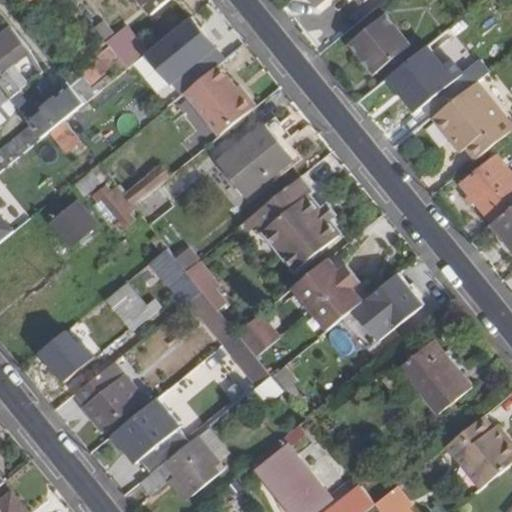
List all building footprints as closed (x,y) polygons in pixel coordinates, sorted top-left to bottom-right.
[(140,0),(152,14),(169,0),(140,0)] [(374,77),(411,46),(385,13),(347,44),(374,77)] [(198,14),(154,51),(184,87),(228,49),(198,14)] [(103,22),(96,28),(108,42),(115,36),(103,22)] [(0,83),(12,98),(21,90),(6,70),(30,52),(10,27),(0,35),(0,83)] [(115,36),(108,42),(129,68),(147,53),(137,41),(131,45),(120,32),(115,36)] [(440,42),(396,76),(427,116),(477,77),(480,82),(494,71),(484,58),(465,74),(440,42)] [(91,82),(113,64),(98,46),(76,64),(91,82)] [(239,89),(220,66),(186,93),(221,136),(254,109),(256,104),(242,87),(239,89)] [(503,117),(476,84),(433,118),(453,142),(458,138),(466,147),(475,159),(511,129),(511,124),(505,116),(503,117)] [(86,103),(74,87),(31,122),(33,124),(44,138),(52,131),(65,120),(75,112),(86,103)] [(75,112),(65,120),(81,141),(91,133),(75,112)] [(52,131),(68,151),(81,141),(65,120),(52,131)] [(44,138),(33,124),(0,150),(0,172),(0,173),(44,138)] [(247,195),(293,158),(265,124),(220,161),(247,195)] [(466,147),(458,138),(453,142),(461,152),(466,147)] [(511,173),(497,155),(462,184),(494,223),(511,208),(511,173)] [(111,176),(101,165),(77,184),(86,195),(111,176)] [(160,165),(125,194),(134,206),(145,197),(170,177),(160,165)] [(314,190),(303,177),(254,216),(265,230),(263,231),(289,264),(335,226),(324,212),(315,201),(310,193),(314,190)] [(0,245),(31,217),(0,183),(0,245)] [(122,231),(136,220),(108,185),(94,196),(122,231)] [(330,207),(321,196),(315,201),(324,212),(330,207)] [(145,197),(134,206),(150,226),(161,217),(145,197)] [(73,247),(99,225),(80,202),(54,223),(73,247)] [(511,208),(494,223),(511,245),(511,208)] [(186,271),(200,259),(190,247),(176,258),(186,271)] [(172,286),(178,281),(194,301),(204,293),(186,271),(176,258),(169,249),(152,263),(172,286)] [(200,259),(186,271),(204,293),(220,313),(230,305),(227,303),(218,290),(221,287),(200,259)] [(331,259),(294,290),(329,332),(344,319),(365,301),(355,290),(362,284),(347,266),(341,271),(331,259)] [(368,350),(425,304),(400,274),(365,301),(344,319),(368,350)] [(178,281),(172,286),(170,288),(173,293),(169,296),(181,311),(191,304),(194,301),(178,281)] [(109,300),(128,325),(147,309),(128,284),(109,300)] [(194,301),(191,304),(225,345),(238,335),(220,313),(204,293),(194,301)] [(257,358),(280,339),(261,316),(238,334),(257,358)] [(84,339),(79,343),(68,330),(41,352),(65,383),(98,357),(84,339)] [(435,340),(396,372),(414,394),(420,390),(440,414),(473,386),(435,340)] [(127,374),(126,376),(116,364),(79,395),(88,406),(86,408),(105,432),(146,398),(127,374)] [(307,414),(317,405),(286,366),(276,375),(307,414)] [(395,370),(385,379),(404,403),(414,394),(396,372),(395,370)] [(288,431),(300,420),(269,380),(255,391),(288,431)] [(485,417),(448,447),(483,490),(511,465),(511,441),(498,425),(494,428),(485,417)] [(304,435),(350,492),(325,511),(368,511),(376,506),(307,420),(287,437),(284,439),(290,446),(304,435)] [(284,439),(287,437),(275,423),(267,431),(269,434),(254,446),(262,457),(284,439)] [(211,427),(200,437),(221,463),(232,454),(211,427)] [(136,471),(155,455),(137,432),(117,449),(136,471)] [(221,463),(200,437),(143,482),(152,494),(170,480),(176,475),(192,495),(225,468),(221,463)] [(314,511),(331,498),(291,448),(264,469),(299,511),(314,511)] [(176,475),(170,480),(186,500),(192,495),(176,475)] [(399,487),(376,506),(380,511),(413,511),(409,507),(412,504),(399,487)] [(0,511),(29,511),(13,492),(0,502),(0,511)]
